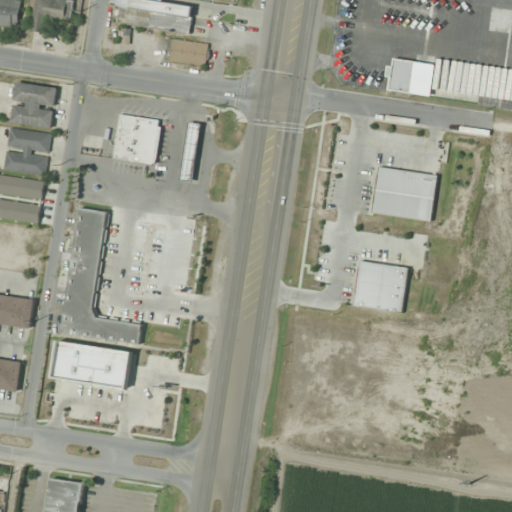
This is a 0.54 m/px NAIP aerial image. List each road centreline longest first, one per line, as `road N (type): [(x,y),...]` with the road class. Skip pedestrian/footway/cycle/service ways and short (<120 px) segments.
road 1 (primary): [(281,0),(204,511)]
road 2 (primary): [(239,511),(298,110)]
road 3 (tertiary): [(298,110),(0,62)]
road 4 (residential): [(0,436),(245,473)]
